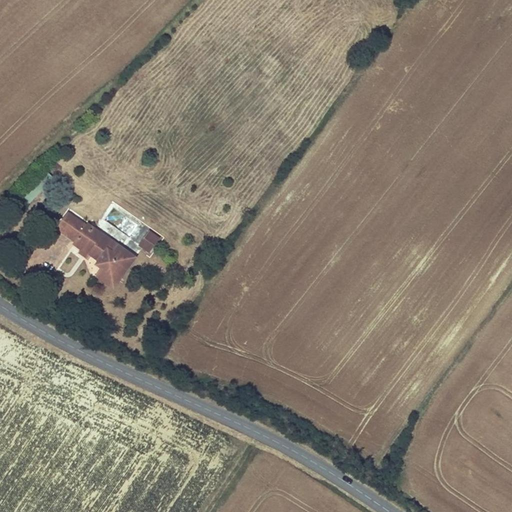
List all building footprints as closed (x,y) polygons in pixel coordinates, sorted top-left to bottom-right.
[(113,288),(135,258),(88,224),(86,226),(68,213),(57,228),(76,242),(74,244),(82,250),(90,255),(90,254),(99,261),(96,265),(102,269),(97,277),(113,288)] [(149,232),(140,245),(149,252),(158,238),(149,232)] [(90,255),(82,250),(80,253),(88,258),(90,255)] [(32,281),(23,275),(19,282),(28,287),(32,281)] [(32,281),(28,287),(32,290),(36,284),(32,281)]
